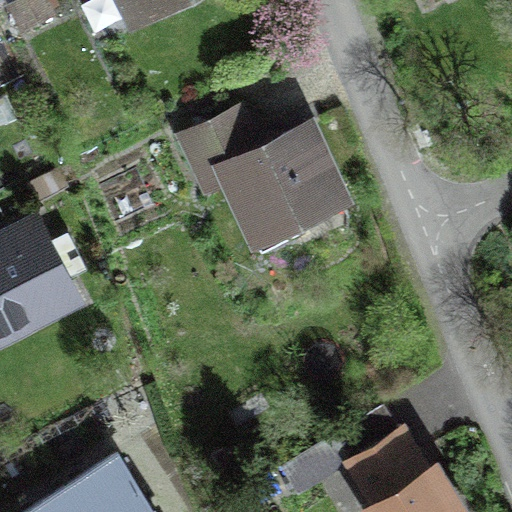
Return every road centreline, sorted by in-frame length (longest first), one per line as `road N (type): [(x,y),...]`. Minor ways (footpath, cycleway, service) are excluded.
road 1 (residential): [(430,252),(332,0)]
road 2 (residential): [(511,436),(430,252)]
